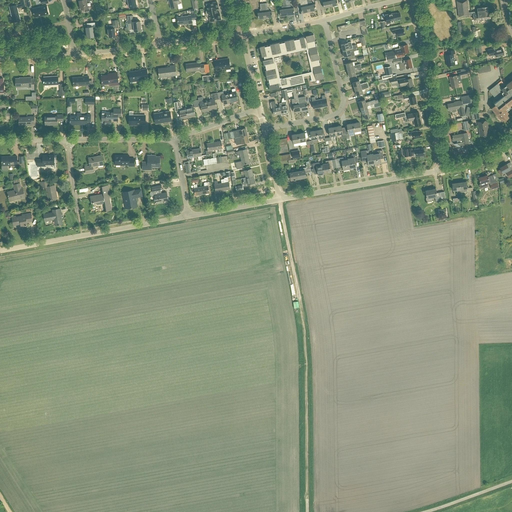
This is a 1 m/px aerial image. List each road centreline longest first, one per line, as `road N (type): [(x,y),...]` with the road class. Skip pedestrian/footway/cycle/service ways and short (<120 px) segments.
road 1 (track): [(279,199),(305,360),(307,511)]
road 2 (residential): [(1,251),(189,216)]
road 3 (residential): [(441,169),(411,0)]
road 4 (residential): [(263,129),(339,111),(323,20)]
road 5 (residential): [(279,199),(441,169)]
